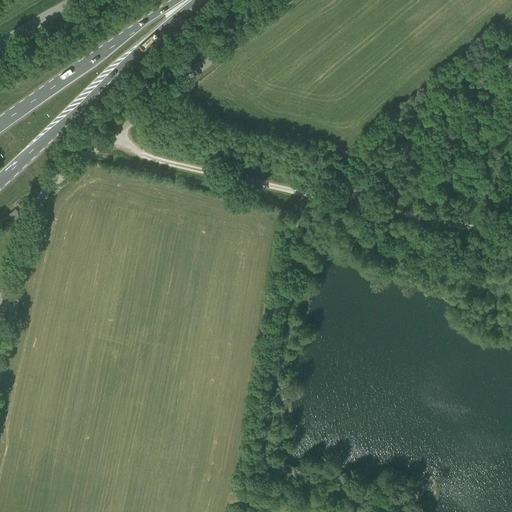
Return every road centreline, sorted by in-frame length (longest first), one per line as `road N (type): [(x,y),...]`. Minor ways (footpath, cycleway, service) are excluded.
road 1 (unclassified): [(288,0),(42,194)]
road 2 (primary): [(0,181),(196,0)]
road 3 (primary): [(178,0),(0,124)]
road 4 (track): [(511,234),(302,192)]
road 5 (track): [(302,192),(146,157),(115,133)]
road 6 (unclassified): [(0,380),(42,194)]
